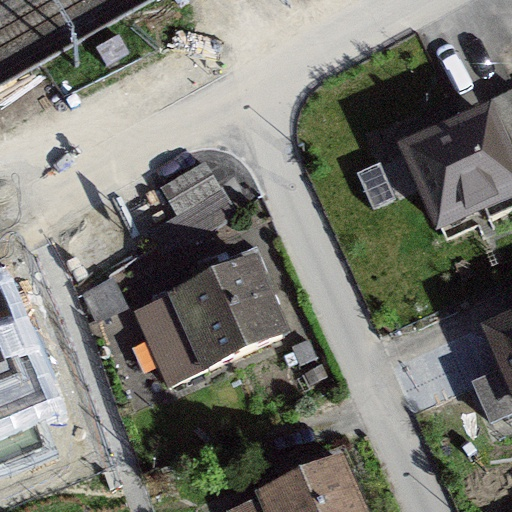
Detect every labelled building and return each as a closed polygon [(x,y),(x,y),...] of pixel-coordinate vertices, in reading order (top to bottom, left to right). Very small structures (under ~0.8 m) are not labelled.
[(511,92),(488,105),(511,154),(511,92)] [(511,183),(485,121),(405,156),(437,229),(480,211),(486,225),(511,213),(511,183)] [(159,194),(174,219),(164,226),(180,252),(232,221),(202,168),(159,194)] [(167,391),(280,340),(248,267),(134,317),(167,391)] [(123,311),(110,284),(79,299),(92,326),(123,311)] [(0,293),(0,434),(55,410),(34,361),(15,370),(1,338),(22,329),(6,291),(0,293)] [(511,326),(488,337),(505,375),(471,389),(488,427),(511,416),(511,326)] [(356,511),(336,464),(259,498),(261,503),(240,511),(356,511)]
